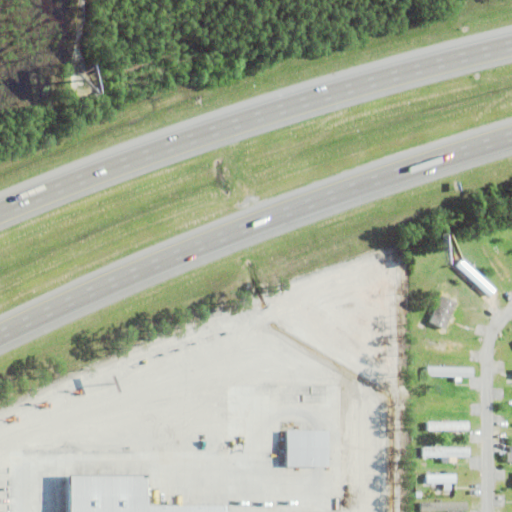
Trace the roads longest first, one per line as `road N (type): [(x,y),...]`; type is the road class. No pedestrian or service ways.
road 1 (motorway): [(0,338),(225,238),(511,139)]
road 2 (motorway): [(511,40),(273,107),(0,207)]
road 3 (residential): [(498,511),(498,366),(511,331)]
